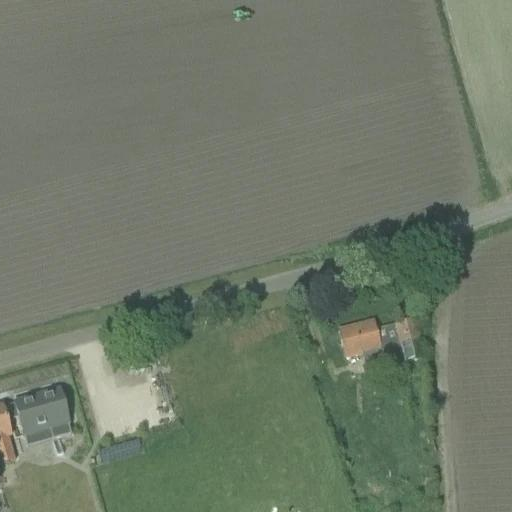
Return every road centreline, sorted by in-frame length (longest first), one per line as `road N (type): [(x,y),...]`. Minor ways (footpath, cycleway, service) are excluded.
road 1 (unclassified): [(0,361),(511,204)]
road 2 (track): [(470,511),(464,220)]
